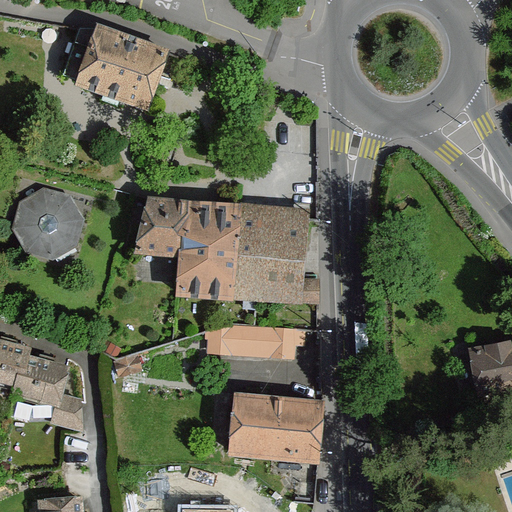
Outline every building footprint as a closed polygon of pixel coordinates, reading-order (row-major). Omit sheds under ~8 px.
[(168,51),(100,27),(99,29),(79,81),(78,84),(147,108),(168,51)] [(79,81),(99,29),(81,29),(64,75),(79,81)] [(76,245),(82,220),(70,198),(44,192),(23,205),(17,229),(30,251),(54,257),(76,245)] [(182,255),(187,203),(151,199),(138,251),(182,255)] [(234,295),(241,213),(208,211),(208,204),(187,203),(182,255),(178,292),(234,295)] [(306,282),(311,219),(241,213),(234,295),(304,301),(306,282)] [(306,282),(304,301),(320,302),(320,281),(306,282)] [(293,356),(294,330),(229,325),(208,332),(208,338),(213,338),(212,351),(293,356)] [(28,352),(0,344),(0,379),(19,385),(26,358),(28,352)] [(511,345),(475,352),(483,392),(511,386),(511,345)] [(141,369),(136,354),(118,360),(123,374),(141,369)] [(68,370),(26,358),(19,385),(17,391),(39,397),(59,403),(61,395),(68,370)] [(81,400),(61,395),(59,403),(55,417),(54,422),(66,425),(84,430),(81,400)] [(325,406),(237,396),(231,451),(320,459),(325,406)] [(59,403),(39,397),(37,405),(33,406),(15,401),(11,415),(30,421),(31,418),(55,417),(59,403)] [(437,428),(420,430),(422,447),(439,445),(437,428)] [(418,448),(415,430),(385,434),(386,452),(418,448)] [(81,511),(80,498),(65,500),(44,502),(44,511),(81,511)]
